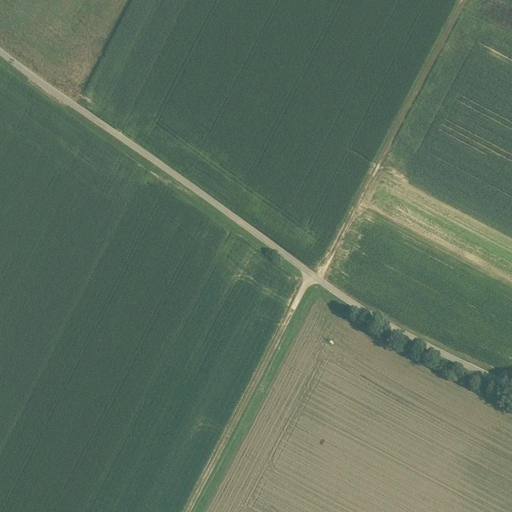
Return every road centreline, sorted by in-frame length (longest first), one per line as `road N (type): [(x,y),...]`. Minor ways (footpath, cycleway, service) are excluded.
road 1 (track): [(511,387),(380,322),(0,52)]
road 2 (track): [(316,280),(463,0)]
road 3 (track): [(309,275),(187,511)]
